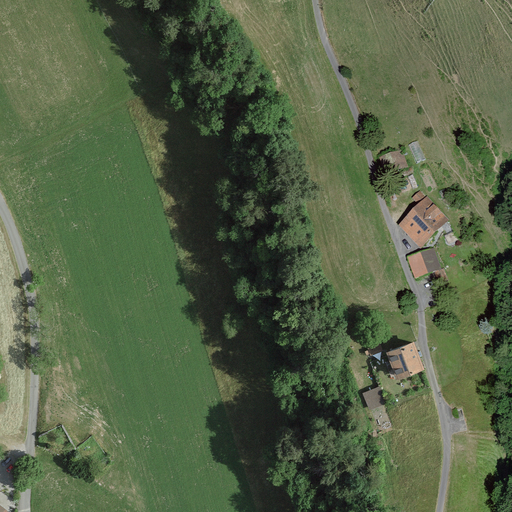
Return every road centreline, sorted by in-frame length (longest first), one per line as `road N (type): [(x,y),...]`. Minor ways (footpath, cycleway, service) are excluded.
road 1 (unclassified): [(315,0),(419,299),(447,452),(440,511)]
road 2 (unclassified): [(0,201),(35,316),(26,511)]
